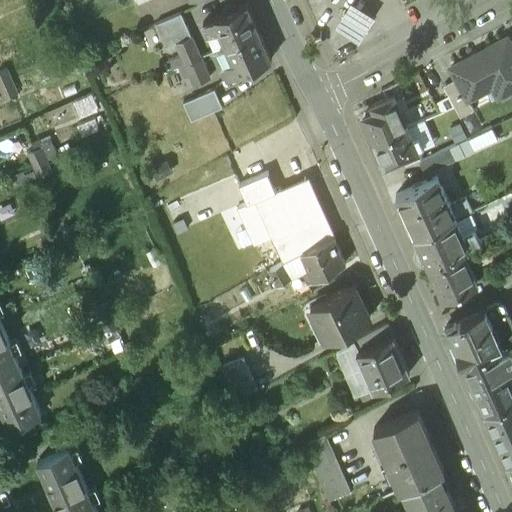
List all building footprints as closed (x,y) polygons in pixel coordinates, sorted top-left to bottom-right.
[(359,0),(354,0),(345,27),(371,36),(381,8),(359,0)] [(246,4),(213,18),(213,19),(202,24),(207,35),(218,30),(225,46),(258,32),(246,4)] [(180,14),(154,25),(165,48),(175,44),(181,57),(168,62),(171,70),(178,67),(200,58),(180,14)] [(258,32),(225,46),(232,63),(222,67),(227,79),(237,74),(238,75),(270,60),(258,32)] [(511,47),(507,38),(450,68),(456,79),(467,100),(468,100),(492,87),(498,98),(511,89),(511,47)] [(200,58),(178,67),(183,78),(189,76),(193,85),(209,79),(200,58)] [(7,68),(0,71),(0,86),(5,98),(18,93),(7,68)] [(467,100),(456,79),(443,86),(460,118),(474,110),(468,100),(467,100)] [(214,89),(183,103),(191,121),(222,108),(214,89)] [(394,96),(373,105),(375,110),(362,115),(374,141),(405,128),(400,118),(403,117),(394,96)] [(445,99),(435,105),(440,114),(451,109),(445,99)] [(405,128),(374,141),(384,166),(424,149),(418,136),(413,139),(408,127),(405,128)] [(468,138),(421,160),(427,172),(475,153),(468,138)] [(41,146),(28,152),(39,176),(51,171),(41,146)] [(305,177),(277,190),(269,173),(242,185),(250,203),(240,208),(257,244),(274,236),(286,261),(302,253),(333,236),(305,177)] [(438,177),(397,195),(416,237),(456,218),(438,177)] [(456,218),(416,237),(419,245),(417,248),(415,252),(416,256),(419,259),(423,261),(427,262),(427,263),(462,248),(468,246),(480,240),(475,229),(463,234),(456,218)] [(74,223),(62,229),(72,253),(85,248),(74,223)] [(346,263),(334,236),(333,236),(302,253),(310,270),(304,273),(308,282),(346,263)] [(462,248),(427,263),(437,285),(440,283),(446,296),(463,289),(462,287),(477,281),(462,248)] [(292,279),(283,263),(271,269),(280,285),(292,279)] [(511,266),(502,272),(508,283),(511,281),(511,266)] [(353,285),(332,295),(333,297),(310,308),(325,339),(343,331),(342,329),(368,316),(353,285)] [(108,301),(95,306),(106,331),(118,325),(108,301)] [(502,304),(500,303),(499,303),(498,303),(488,307),(461,319),(462,320),(448,326),(462,361),(497,346),(498,347),(511,340),(511,324),(504,305),(503,305),(502,304)] [(211,312),(199,317),(207,335),(219,330),(211,312)] [(40,412),(0,320),(0,404),(9,425),(40,412)] [(386,323),(353,340),(358,351),(391,336),(386,323)] [(358,351),(357,352),(374,389),(408,374),(391,336),(358,351)] [(511,380),(506,367),(511,364),(511,351),(511,348),(500,353),(498,347),(497,346),(462,361),(484,412),(511,399),(511,380)] [(245,357),(223,366),(237,398),(259,389),(245,357)] [(141,377),(128,383),(139,407),(152,402),(141,377)] [(511,399),(484,412),(507,463),(511,460),(511,399)] [(417,409),(374,428),(400,489),(404,487),(440,472),(444,470),(417,409)] [(351,490),(326,432),(305,443),(329,500),(351,490)] [(97,511),(69,446),(38,459),(60,511),(97,511)] [(184,478),(174,453),(161,459),(172,483),(184,478)] [(440,472),(404,487),(414,511),(457,511),(453,502),(440,472)]
